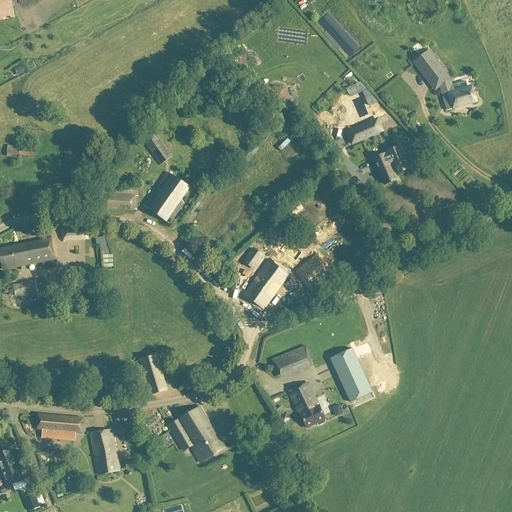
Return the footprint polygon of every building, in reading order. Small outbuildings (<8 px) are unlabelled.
[(414,63),(422,74),(435,90),(440,87),(447,111),(476,102),(472,87),(467,88),(465,82),(451,86),(449,78),(429,51),(414,63)] [(361,83),(359,84),(363,91),(369,106),(378,102),(361,83)] [(282,109),(289,99),(285,87),(273,86),(265,95),(269,106),(282,109)] [(377,120),(367,125),(357,129),(347,133),(352,144),(361,140),(372,136),(382,131),(377,120)] [(483,135),(486,145),(492,143),(488,133),(483,135)] [(161,165),(171,157),(154,134),(143,142),(161,165)] [(34,157),(35,145),(19,145),(19,146),(7,146),(7,158),(19,159),(19,156),(34,157)] [(406,165),(398,147),(387,152),(388,154),(385,155),(384,155),(374,159),(385,185),(395,180),(393,176),(408,169),(406,165)] [(180,200),(189,187),(169,173),(145,207),(170,224),(184,203),(180,200)] [(98,188),(98,205),(98,209),(135,211),(135,209),(137,210),(138,196),(132,196),(132,190),(114,190),(114,189),(98,188)] [(216,192),(194,226),(212,238),(235,204),(216,192)] [(259,196),(254,202),(261,207),(265,201),(259,196)] [(86,241),(86,231),(66,231),(66,241),(86,241)] [(0,255),(3,270),(57,258),(53,238),(0,249),(0,255)] [(243,262),(253,270),(259,262),(258,261),(262,256),(253,250),(243,262)] [(335,275),(318,254),(296,272),(313,293),(335,275)] [(263,310),(288,275),(269,262),(244,296),(263,310)] [(24,296),(38,293),(35,280),(21,283),(21,285),(14,285),(16,296),(23,295),(24,296)] [(313,366),(311,359),(306,347),(272,361),(279,380),(313,366)] [(330,359),(350,403),(372,393),(352,349),(330,359)] [(385,357),(388,366),(396,363),(393,354),(385,357)] [(143,398),(167,391),(156,355),(140,360),(142,369),(134,371),(143,398)] [(318,404),(316,402),(307,383),(288,393),(300,416),(301,415),(308,429),(318,424),(319,426),(326,423),(326,420),(326,419),(319,406),(318,406),(317,404),(318,404)] [(202,462),(225,447),(200,406),(169,425),(184,450),(194,444),(195,447),(195,450),(202,462)] [(285,414),(279,418),(283,425),(290,420),(285,414)] [(83,434),(85,419),(36,415),(34,430),(43,430),(42,435),(67,437),(67,432),(83,434)] [(98,475),(119,472),(117,454),(112,430),(90,434),(98,475)] [(292,442),(283,446),(289,458),(298,453),(292,442)] [(30,470),(28,463),(24,453),(14,457),(11,450),(0,454),(0,467),(8,487),(23,481),(20,474),(30,470)] [(135,466),(134,459),(126,460),(127,467),(135,466)] [(34,494),(24,498),(30,511),(39,508),(34,494)]
